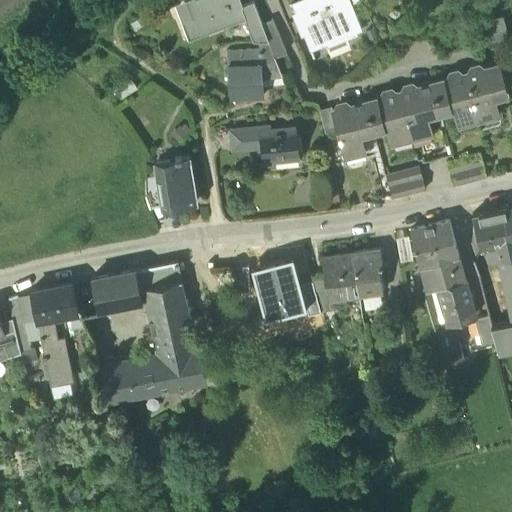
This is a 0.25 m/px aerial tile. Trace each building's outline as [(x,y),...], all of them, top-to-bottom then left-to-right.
[(178,0),(176,1),(182,18),(192,14),(186,0),(178,0)] [(259,37),(269,36),(262,19),(254,0),(247,0),(241,2),(240,0),(186,0),(192,14),(182,18),(189,36),(245,14),(253,36),(259,37)] [(298,12),(310,43),(326,37),(327,40),(348,31),(346,29),(362,22),(358,13),(352,0),(293,0),(296,6),(299,12),(298,12)] [(273,15),(262,19),(269,36),(275,53),(286,48),(273,15)] [(484,21),(489,42),(506,38),(510,37),(504,15),(484,21)] [(227,47),(228,93),(265,92),(265,73),(265,65),(279,64),(275,53),(269,36),(259,37),(259,46),(227,47)] [(283,73),(279,64),(265,65),(265,73),(283,73)] [(469,72),(466,73),(479,121),(499,116),(494,97),(508,93),(500,64),(484,68),(479,65),(472,67),(469,72)] [(459,126),(479,121),(466,73),(463,74),(458,71),(451,73),(448,78),(433,82),(440,111),(454,108),(459,126)] [(137,84),(131,76),(113,88),(116,92),(121,99),(139,86),(137,84)] [(427,115),(440,111),(433,82),(418,86),(413,83),(405,85),(403,90),(399,91),(412,139),(432,134),(427,115)] [(392,144),(412,139),(399,91),(397,92),(392,89),(384,91),(381,96),(366,100),(374,129),(387,125),(392,144)] [(360,132),(374,129),(366,100),(351,104),(346,101),(338,103),(335,108),(333,109),(332,109),(337,128),(345,157),(365,151),(360,132)] [(320,108),(326,131),(337,128),(332,109),(333,109),(332,105),(320,108)] [(180,123),(170,133),(179,142),(193,129),(186,121),(182,125),(180,123)] [(262,145),(264,163),(276,162),(275,159),(300,156),(297,126),(272,129),(272,125),(232,130),(234,148),(262,145)] [(447,163),(451,175),(484,166),(481,154),(447,163)] [(166,202),(167,208),(197,203),(189,156),(182,157),(182,155),(175,156),(176,158),(158,161),(160,177),(158,177),(161,194),(165,193),(166,202)] [(386,175),(389,187),(423,178),(419,166),(386,175)] [(487,178),(484,166),(451,175),(454,187),(487,178)] [(146,195),(149,205),(166,202),(165,193),(161,194),(158,177),(146,179),(146,195)] [(426,191),(423,178),(389,187),(392,199),(426,191)] [(487,249),(490,261),(500,259),(504,258),(511,255),(511,202),(511,203),(511,206),(493,210),(473,215),(481,251),(487,249)] [(411,230),(421,266),(459,255),(450,221),(411,230)] [(409,236),(397,238),(400,262),(413,260),(409,236)] [(380,247),(352,252),(359,295),(363,294),(381,292),(383,292),(381,276),(380,268),(383,268),(382,264),(383,264),(380,247)] [(359,296),(359,295),(352,252),(321,256),(323,272),(326,287),(326,290),(328,290),(329,301),(331,301),(347,298),(359,296)] [(293,255),(272,260),(286,311),(307,306),(301,285),(293,255)] [(421,266),(427,290),(434,289),(438,287),(466,280),(459,255),(421,266)] [(495,341),(498,354),(511,351),(511,255),(504,258),(500,259),(511,321),(491,326),(495,341)] [(265,317),(286,311),(272,260),(251,266),(261,300),(263,309),(265,317)] [(177,262),(136,270),(140,288),(181,280),(177,262)] [(388,264),(383,264),(382,264),(383,268),(380,268),(381,276),(388,274),(388,264)] [(142,300),(143,300),(140,288),(136,270),(92,279),(98,309),(99,310),(142,301),(142,300)] [(326,287),(323,272),(311,274),(312,281),(315,290),(326,287)] [(181,280),(140,288),(143,300),(146,300),(157,351),(195,344),(181,280)] [(438,287),(448,323),(475,315),(466,280),(438,287)] [(313,281),(301,285),(307,306),(309,314),(321,311),(315,290),(313,281)] [(32,294),(37,320),(53,317),(70,313),(78,312),(78,310),(72,283),(31,292),(32,294)] [(315,290),(321,311),(333,308),(332,307),(331,301),(329,301),(328,290),(326,290),(326,287),(315,290)] [(445,327),(434,289),(427,290),(424,291),(433,323),(436,332),(445,327)] [(383,307),(381,292),(363,294),(365,310),(383,307)] [(19,297),(29,341),(41,338),(37,320),(32,294),(19,297)] [(8,301),(13,319),(21,353),(24,363),(36,360),(33,348),(31,348),(29,341),(19,297),(8,301)] [(331,301),(332,307),(347,305),(347,298),(331,301)] [(251,312),(263,309),(261,300),(250,303),(251,312)] [(78,312),(70,313),(73,329),(87,326),(82,316),(81,315),(81,314),(82,314),(78,310),(78,312)] [(475,320),(482,344),(495,341),(491,326),(489,316),(475,320)] [(53,317),(37,320),(41,338),(50,383),(51,383),(70,379),(62,338),(57,339),(53,317)] [(7,353),(9,358),(21,353),(13,319),(1,323),(5,334),(3,335),(9,352),(7,353)] [(455,327),(436,332),(443,356),(462,350),(455,327)] [(9,352),(3,335),(0,336),(0,355),(7,353),(9,352)] [(204,383),(195,344),(157,351),(98,363),(106,402),(204,383)] [(466,363),(462,350),(443,356),(447,369),(466,363)] [(0,361),(9,358),(7,353),(0,355),(0,361)] [(73,395),(70,379),(51,383),(54,398),(73,395)]
